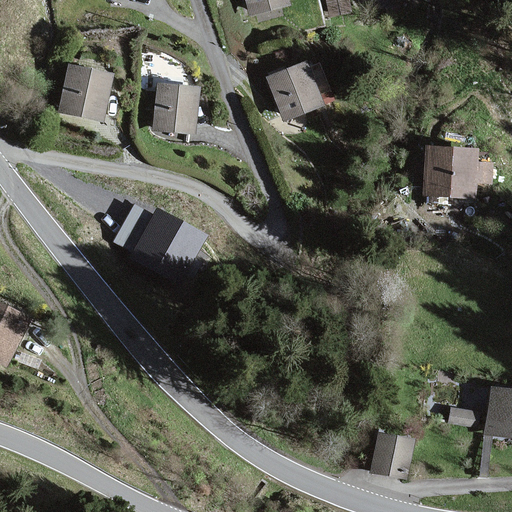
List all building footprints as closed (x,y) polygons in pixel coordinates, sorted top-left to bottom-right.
[(282,7),(279,0),(241,0),(245,16),(282,7)] [(313,110),(298,69),(263,82),(278,122),(313,110)] [(101,87),(103,81),(64,72),(54,112),(93,122),(101,87)] [(191,94),(154,90),(150,132),(187,135),(191,94)] [(475,149),(421,147),(419,196),(471,198),(471,185),(486,186),(487,164),(474,163),(475,149)] [(129,246),(148,207),(132,200),(114,239),(129,246)] [(202,234),(160,211),(135,256),(177,279),(202,234)] [(19,325),(0,317),(0,362),(2,363),(19,325)] [(511,393),(490,390),(483,437),(511,442),(511,393)] [(412,440),(381,434),(374,471),(405,477),(412,440)]
